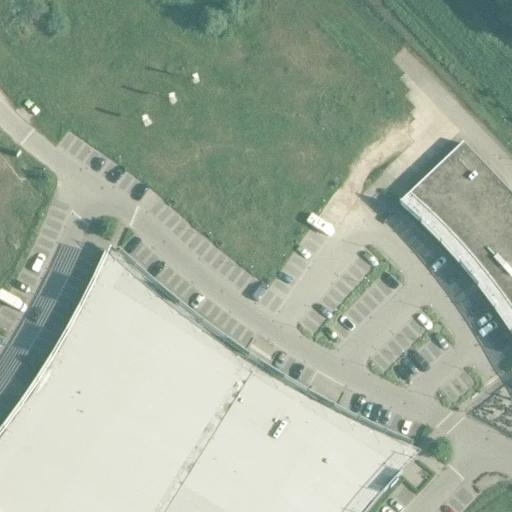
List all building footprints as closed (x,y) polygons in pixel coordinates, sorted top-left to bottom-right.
[(0,0),(0,39),(13,47),(62,0),(0,0)] [(62,0),(13,47),(105,98),(178,29),(160,11),(149,0),(62,0)] [(149,0),(160,11),(172,0),(149,0)] [(172,0),(160,11),(178,29),(208,0),(172,0)] [(511,326),(511,195),(463,144),(408,196),(511,326)] [(259,367),(113,263),(16,411),(0,431),(0,511),(360,511),(405,455),(259,367)]
